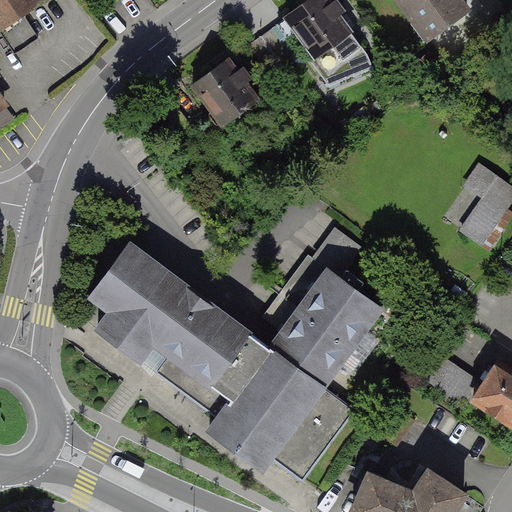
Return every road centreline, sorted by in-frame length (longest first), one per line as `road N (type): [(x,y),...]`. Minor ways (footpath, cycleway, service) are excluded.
road 1 (secondary): [(221,0),(117,81),(89,116),(48,214)]
road 2 (tertiary): [(237,511),(102,451),(55,410)]
road 3 (secondary): [(43,382),(48,214)]
road 4 (secondary): [(48,214),(0,348)]
road 5 (tertiary): [(27,463),(149,511)]
